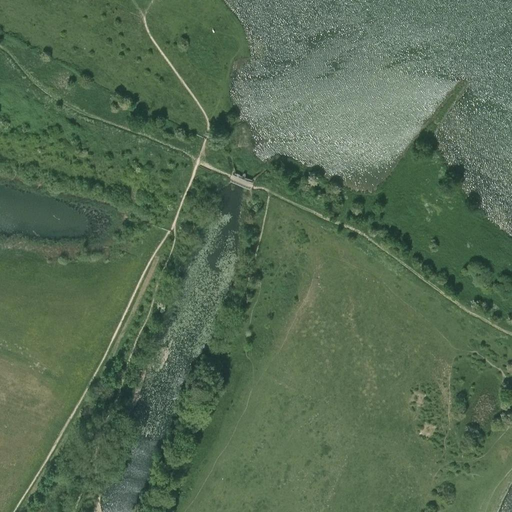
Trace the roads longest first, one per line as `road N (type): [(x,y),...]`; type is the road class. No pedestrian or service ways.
road 1 (track): [(321,214),(316,237),(327,252),(443,336),(423,415),(338,511)]
road 2 (track): [(198,161),(86,115),(0,47)]
road 3 (track): [(321,214),(511,333)]
road 4 (track): [(419,511),(441,466),(482,456),(511,417)]
